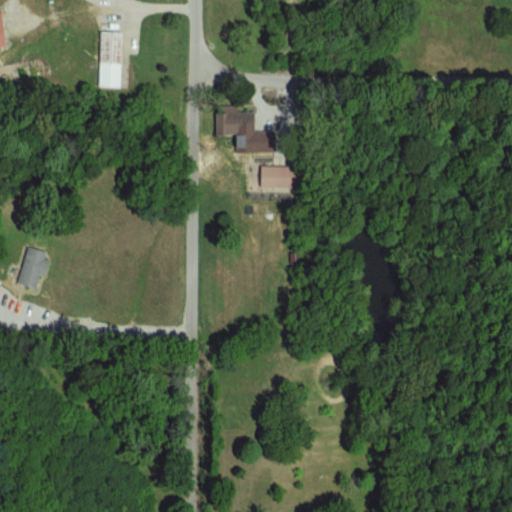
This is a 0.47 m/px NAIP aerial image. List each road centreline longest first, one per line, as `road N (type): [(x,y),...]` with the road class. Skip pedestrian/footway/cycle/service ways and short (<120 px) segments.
road 1 (tertiary): [(191,511),(195,0)]
road 2 (residential): [(511,81),(317,81),(195,69)]
